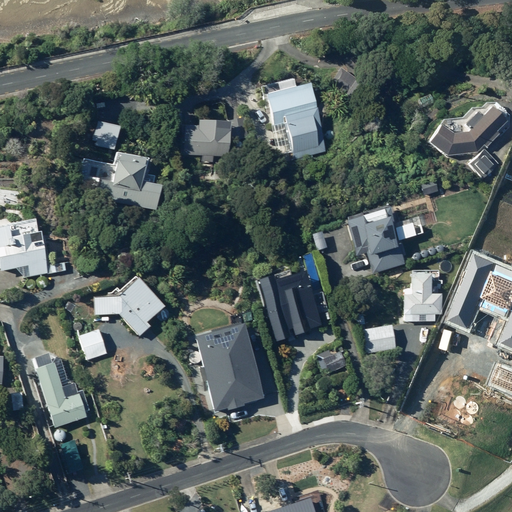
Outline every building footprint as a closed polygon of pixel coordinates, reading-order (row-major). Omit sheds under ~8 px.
[(296,54),(254,64),(262,99),(273,96),(281,130),(313,123),(296,54)] [(340,68),(328,85),(355,103),(367,86),(340,68)] [(429,95),(418,100),(422,108),(433,103),(429,95)] [(161,126),(179,127),(179,133),(190,134),(191,127),(200,128),(202,99),(163,97),(163,101),(162,101),(161,126)] [(443,120),(427,143),(447,157),(477,152),(483,145),(486,147),(498,134),(495,132),(506,121),(491,107),(481,117),(476,112),(463,126),(469,131),(451,134),(444,129),(448,123),(443,120)] [(242,117),(229,120),(234,140),(247,137),(242,117)] [(94,125),(90,142),(110,147),(115,124),(106,122),(104,128),(94,125)] [(483,149),(468,164),(482,178),(497,164),(483,149)] [(107,183),(105,194),(114,196),(114,198),(139,204),(141,192),(139,191),(144,166),(142,166),(143,161),(119,155),(118,161),(117,161),(111,184),(107,183)] [(431,180),(416,186),(421,200),(436,194),(431,180)] [(0,246),(9,245),(18,254),(41,250),(34,214),(27,215),(26,210),(3,214),(2,203),(0,203),(0,246)] [(389,222),(392,221),(388,208),(345,221),(355,256),(366,253),(372,274),(404,264),(398,245),(396,246),(389,222)] [(319,230),(309,233),(313,250),(324,248),(319,230)] [(310,251),(299,256),(313,292),(324,288),(310,251)] [(104,273),(81,274),(82,291),(106,290),(126,312),(137,302),(134,298),(151,283),(124,254),(104,273)] [(458,325),(460,326),(458,334),(491,341),(492,333),(497,334),(511,270),(511,262),(475,254),(458,325)] [(411,295),(403,295),(403,315),(405,315),(405,321),(434,321),(434,314),(440,314),(440,295),(430,295),(430,275),(411,275),(411,295)] [(225,354),(236,351),(230,333),(220,336),(216,323),(213,324),(209,308),(183,316),(181,326),(183,333),(182,334),(197,381),(230,370),(225,354)] [(391,326),(359,331),(362,354),(394,349),(391,326)] [(78,336),(85,360),(106,354),(98,330),(78,336)] [(27,353),(24,354),(44,412),(76,401),(74,395),(79,394),(72,374),(67,376),(64,367),(51,372),(43,347),(41,348),(37,338),(24,343),(27,353)] [(277,341),(268,343),(271,352),(280,350),(277,341)] [(327,350),(314,356),(317,362),(321,360),(328,374),(346,365),(339,351),(330,356),(327,350)] [(300,358),(280,363),(289,400),(309,395),(300,358)] [(453,397),(451,405),(474,410),(475,401),(487,404),(493,375),(454,367),(448,396),(453,397)] [(197,389),(199,396),(205,394),(202,387),(197,389)] [(21,392),(11,393),(12,410),(22,409),(21,392)] [(435,401),(432,410),(425,407),(417,424),(466,445),(473,428),(443,415),(446,406),(435,401)] [(73,441),(60,445),(69,474),(82,469),(73,441)] [(291,470),(241,487),(249,511),(267,511),(300,501),(300,499),(308,496),(303,480),(295,483),(291,470)] [(219,495),(181,508),(182,511),(230,511),(230,508),(225,510),(219,495)]
